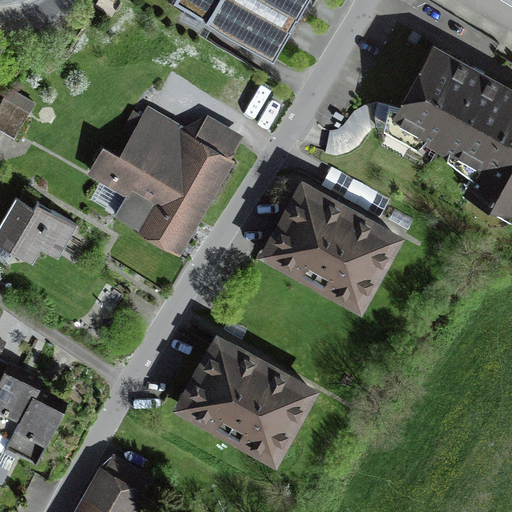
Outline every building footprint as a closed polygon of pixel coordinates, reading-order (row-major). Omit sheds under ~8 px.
[(173,0),(174,1),(273,58),(306,0),(173,0)] [(473,68),(434,46),(400,107),(389,105),(384,126),(418,144),(426,136),(449,149),(447,155),(475,177),(483,163),(507,122),(511,112),(511,90),(482,74),(481,75),(472,70),(473,68)] [(0,102),(0,129),(14,138),(29,112),(3,97),(0,102)] [(137,222),(175,244),(236,138),(203,119),(194,136),(169,121),(141,168),(107,149),(97,166),(131,186),(116,212),(136,224),(137,222)] [(483,163),(475,177),(469,188),(486,198),(485,202),(511,217),(511,125),(507,122),(483,163)] [(283,248),(278,257),(308,273),(311,269),(320,274),(317,278),(347,295),(352,286),(363,293),(395,236),(304,185),(272,241),(283,248)] [(33,206),(14,195),(0,220),(0,237),(26,253),(34,238),(56,251),(73,222),(36,200),(33,206)] [(113,312),(126,289),(101,273),(87,297),(113,312)] [(310,389),(218,337),(187,394),(198,401),(193,409),(223,426),(226,422),(235,427),(232,431),(262,448),(267,439),(278,446),(310,389)] [(0,380),(0,431),(10,437),(36,387),(40,378),(9,363),(0,380)] [(36,387),(10,437),(5,446),(37,462),(66,403),(36,387)] [(82,511),(125,511),(147,475),(115,456),(82,511)] [(0,470),(0,471),(25,484),(32,471),(6,458),(0,470)] [(0,471),(0,487),(19,497),(25,484),(0,471)] [(19,497),(0,487),(0,503),(12,510),(19,497)] [(11,511),(12,510),(0,503),(0,511),(11,511)]
